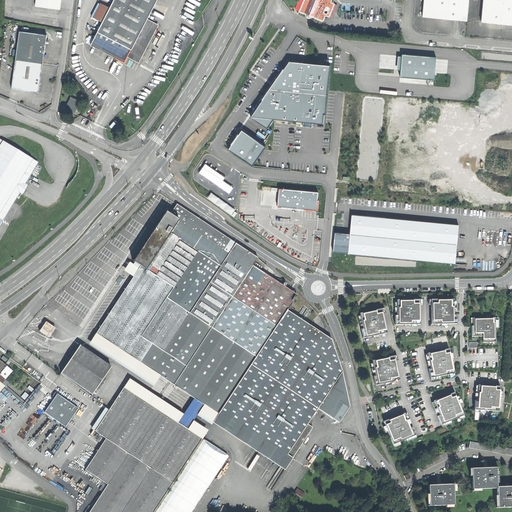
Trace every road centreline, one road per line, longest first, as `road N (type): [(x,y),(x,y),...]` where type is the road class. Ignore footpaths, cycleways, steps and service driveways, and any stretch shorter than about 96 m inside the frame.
road 1 (residential): [(357,402),(464,379),(462,282)]
road 2 (trunk): [(239,0),(137,165)]
road 3 (unclassified): [(184,129),(230,87),(274,0)]
road 4 (unclassified): [(137,165),(126,152),(0,100)]
road 5 (unclassified): [(191,205),(318,287)]
road 6 (trunk): [(184,129),(256,0)]
road 7 (unclassified): [(318,287),(462,282)]
road 8 (trunk): [(107,197),(0,291)]
road 9 (residential): [(357,402),(364,437),(409,511)]
road 10 (residential): [(318,287),(357,402)]
road 11 (trunk): [(65,260),(149,173)]
